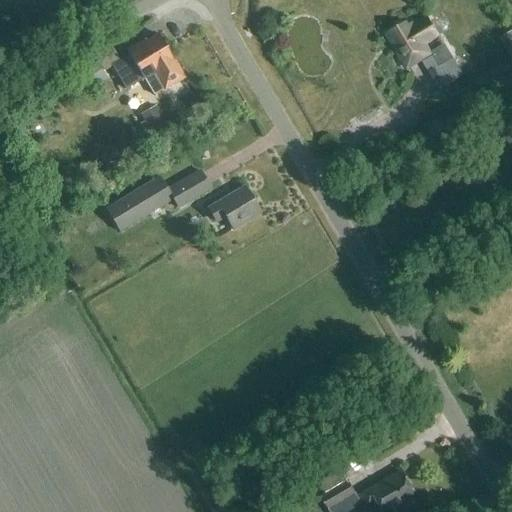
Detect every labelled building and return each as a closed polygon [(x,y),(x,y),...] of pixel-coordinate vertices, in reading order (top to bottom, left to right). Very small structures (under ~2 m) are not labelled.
[(439,91),(463,77),(444,46),(430,54),(424,45),(439,37),(429,19),(414,28),(412,24),(408,27),(406,24),(386,35),(407,69),(421,61),(439,91)] [(165,89),(183,78),(174,62),(174,61),(158,34),(140,45),(139,43),(127,50),(130,55),(112,65),(126,89),(144,79),(153,93),(164,86),(165,89)] [(106,42),(94,50),(103,64),(116,56),(106,42)] [(97,61),(66,78),(76,97),(107,79),(97,61)] [(511,70),(506,75),(504,72),(487,82),(495,95),(511,85),(511,70)] [(138,110),(150,136),(168,128),(157,102),(138,110)] [(119,231),(172,200),(178,209),(211,190),(199,169),(165,190),(158,179),(106,210),(119,231)] [(232,230),(260,214),(245,187),(208,209),(216,221),(224,216),(232,230)] [(466,443),(456,449),(484,497),(493,491),(466,443)] [(399,511),(403,511),(420,502),(403,473),(402,473),(404,476),(392,484),(390,480),(362,496),(369,507),(378,502),(383,511),(396,511),(399,510),(399,511)] [(329,511),(356,497),(347,481),(320,497),(329,511)]
